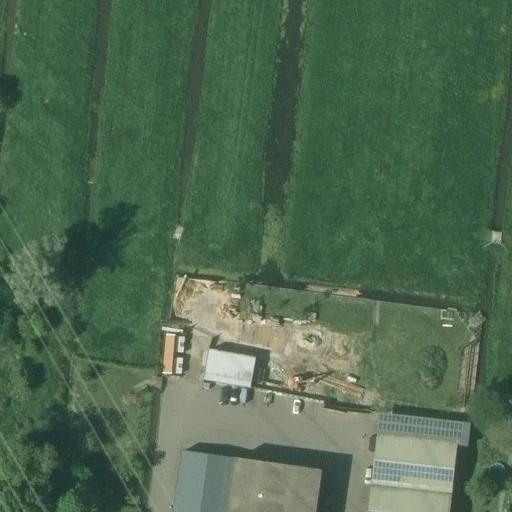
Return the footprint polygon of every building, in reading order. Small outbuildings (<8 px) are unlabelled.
[(366,311),(363,334),(374,335),(368,397),(404,401),(412,312),(376,310),(375,312),(366,311)] [(311,334),(306,398),(336,400),(341,336),(311,334)] [(250,389),(255,359),(209,351),(204,381),(250,389)] [(447,511),(455,444),(457,426),(382,418),(380,436),(378,435),(369,511),(447,511)] [(180,454),(172,511),(316,511),(322,472),(234,460),(227,511),(224,511),(231,461),(180,454)] [(56,511),(68,511),(69,504),(58,502),(56,511)]
